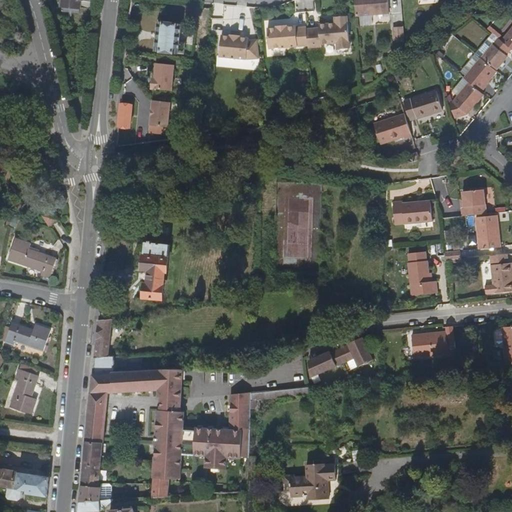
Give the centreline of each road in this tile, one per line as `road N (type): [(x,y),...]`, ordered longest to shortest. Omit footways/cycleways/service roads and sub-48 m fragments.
road 1 (residential): [(511,308),(376,323),(267,378),(214,384)]
road 2 (residential): [(82,305),(62,511)]
road 3 (residential): [(110,0),(94,161)]
road 4 (residential): [(94,161),(82,305)]
road 5 (residential): [(44,59),(63,138),(94,161)]
